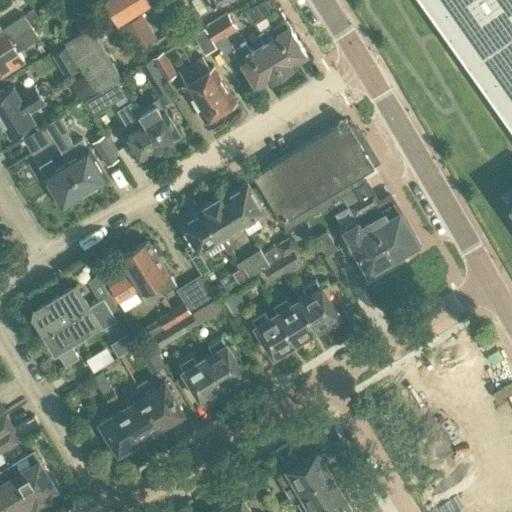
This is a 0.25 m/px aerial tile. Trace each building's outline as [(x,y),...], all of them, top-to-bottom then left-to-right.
[(152,2),(150,0),(105,0),(118,22),(152,2)] [(201,0),(208,9),(222,0),(201,0)] [(511,0),(426,0),(511,122),(511,198),(509,200),(511,204),(511,0)] [(254,6),(246,10),(253,21),(260,16),(254,6)] [(33,7),(25,14),(29,20),(38,14),(33,7)] [(227,12),(205,26),(216,43),(225,59),(236,52),(254,81),(264,75),(268,81),(282,72),(264,43),(252,50),(246,40),(234,47),(226,34),(237,27),(227,12)] [(32,26),(26,17),(24,13),(1,29),(0,27),(0,46),(31,26),(32,26)] [(141,14),(122,25),(136,48),(154,38),(141,14)] [(264,43),(282,72),(298,62),(294,56),(305,50),(284,16),(259,32),(265,42),(264,43)] [(92,24),(65,41),(72,53),(90,83),(95,92),(123,75),(92,24)] [(216,43),(205,26),(205,25),(194,32),(205,50),(216,43)] [(38,38),(31,26),(0,46),(0,71),(6,68),(5,67),(8,65),(11,69),(24,61),(17,51),(38,38)] [(72,53),(65,41),(53,49),(60,61),(72,53)] [(152,57),(166,79),(178,72),(164,50),(152,57)] [(201,56),(190,62),(219,111),(235,101),(213,65),(208,68),(201,56)] [(166,79),(152,57),(140,65),(163,103),(176,96),(166,79)] [(219,111),(190,62),(178,70),(186,81),(182,84),(204,120),(219,111)] [(84,76),(72,84),(81,99),(93,91),(84,76)] [(117,80),(101,90),(109,104),(125,94),(117,80)] [(0,117),(39,94),(33,84),(19,93),(14,85),(0,93),(0,117)] [(39,94),(0,117),(0,120),(10,136),(36,120),(30,111),(44,102),(39,94)] [(130,100),(117,108),(130,128),(121,134),(137,161),(151,152),(152,153),(159,149),(136,110),(130,100)] [(146,103),(136,110),(159,149),(167,144),(166,143),(180,135),(164,108),(160,111),(156,104),(149,108),(146,103)] [(353,188),(365,181),(360,173),(373,165),(345,120),(254,174),(286,228),(342,194),(353,188)] [(41,148),(31,132),(22,137),(32,153),(41,148)] [(118,158),(107,140),(103,134),(93,140),(108,164),(118,158)] [(82,171),(91,186),(107,177),(89,147),(88,147),(82,138),(61,151),(65,158),(64,159),(66,161),(76,175),(82,171)] [(66,161),(64,159),(55,165),(50,157),(39,164),(44,174),(43,175),(61,205),(79,193),(83,195),(88,192),(89,187),(91,186),(82,171),(76,175),(66,161)] [(366,180),(365,181),(353,188),(365,210),(370,218),(392,256),(417,241),(389,193),(377,200),(366,180)] [(247,182),(224,196),(241,225),(264,210),(247,182)] [(365,210),(353,188),(342,194),(355,216),(365,210)] [(241,225),(224,196),(222,193),(200,206),(202,209),(220,238),(225,234),(228,239),(238,233),(235,228),(241,225)] [(220,238),(202,209),(180,223),(197,252),(206,246),(211,254),(224,246),(220,238)] [(392,256),(370,218),(358,225),(355,222),(351,222),(346,224),(344,229),(351,241),(349,247),(351,251),(357,252),(368,270),(392,256)] [(326,254),(337,248),(326,229),(315,235),(326,254)] [(286,237),(276,244),(283,254),(293,248),(286,237)] [(147,240),(134,248),(161,293),(176,285),(169,274),(169,275),(157,256),(160,254),(161,250),(157,243),(153,242),(150,244),(147,240)] [(283,254),(276,244),(263,252),(260,247),(236,262),(239,267),(246,277),(263,266),(274,260),(283,254)] [(161,293),(134,248),(120,257),(129,272),(126,275),(124,273),(123,272),(121,271),(120,271),(118,271),(116,271),(114,271),(113,272),(111,273),(110,274),(109,276),(108,277),(108,279),(108,281),(108,283),(108,284),(109,286),(118,301),(139,288),(147,302),(161,293)] [(283,254),(274,260),(282,272),(286,269),(288,274),(303,264),(293,248),(283,254)] [(282,272),(274,260),(263,266),(270,279),(282,272)] [(246,277),(239,267),(232,271),(239,281),(246,277)] [(228,289),(239,281),(232,271),(221,278),(228,289)] [(183,299),(171,308),(178,320),(181,318),(191,312),(212,299),(216,296),(201,273),(176,288),(183,299)] [(299,296),(318,328),(327,322),(331,324),(336,321),(336,317),(340,314),(321,283),(319,284),(316,278),(303,286),(307,292),(299,296)] [(101,297),(109,292),(103,282),(95,287),(101,297)] [(42,330),(87,303),(75,283),(36,307),(34,315),(42,330)] [(237,288),(223,297),(233,314),(247,305),(237,288)] [(318,328),(299,296),(290,301),(286,296),(273,304),(277,310),(296,341),(301,338),(305,340),(309,338),(310,333),(318,328)] [(88,305),(87,303),(42,330),(54,349),(55,348),(65,364),(77,356),(67,341),(102,320),(105,324),(115,318),(102,297),(88,305)] [(218,310),(212,299),(191,312),(181,318),(188,329),(208,316),(218,310)] [(178,320),(171,308),(158,316),(165,328),(178,320)] [(277,310),(269,315),(265,309),(252,317),(256,323),(255,324),(274,355),(277,353),(281,355),(288,350),(288,346),(296,341),(277,310)] [(148,337),(156,349),(167,342),(159,330),(148,337)] [(118,355),(136,344),(129,332),(110,343),(118,355)] [(156,349),(148,337),(136,344),(152,370),(165,363),(156,349)] [(204,355),(224,386),(233,380),(237,382),(241,380),(241,375),(246,372),(233,352),(235,349),(232,345),(229,345),(226,341),(225,342),(221,337),(208,345),(212,350),(204,355)] [(224,386),(204,355),(196,360),(193,354),(180,362),(183,368),(182,369),(201,399),(205,397),(210,399),(214,396),(214,392),(224,386)] [(102,370),(93,376),(105,396),(115,390),(102,370)] [(143,395),(162,425),(171,419),(175,422),(180,419),(181,413),(184,411),(167,383),(158,389),(153,380),(150,382),(148,379),(138,386),(144,394),(143,395)] [(162,425),(143,395),(122,408),(141,438),(151,432),(155,434),(160,431),(160,426),(162,425)] [(141,438),(122,408),(100,421),(119,451),(129,445),(133,447),(140,443),(140,438),(141,438)] [(5,415),(0,418),(0,450),(1,450),(0,449),(0,434),(10,429),(11,430),(14,428),(5,415)] [(0,449),(1,450),(17,440),(11,430),(10,429),(0,434),(0,449)] [(318,452),(316,449),(298,460),(296,457),(285,463),(287,466),(285,468),(275,474),(288,496),(329,471),(324,462),(327,458),(323,452),(318,452)] [(14,475),(30,501),(32,500),(35,505),(48,497),(46,492),(54,486),(39,460),(14,475)] [(0,507),(2,511),(12,511),(30,501),(14,475),(13,476),(8,467),(0,471),(0,507)] [(329,471),(288,496),(298,490),(303,498),(297,502),(302,511),(310,511),(342,493),(340,490),(342,486),(339,480),(335,481),(329,471)] [(268,508),(278,502),(272,491),(261,497),(268,508)] [(347,502),(342,493),(310,511),(353,511),(356,509),(351,501),(347,502)] [(230,499),(219,506),(222,511),(250,511),(241,495),(231,501),(230,499)] [(284,511),(278,502),(268,508),(270,511),(284,511)]
